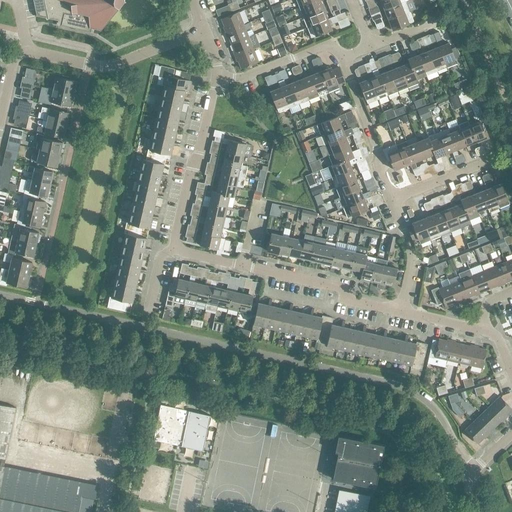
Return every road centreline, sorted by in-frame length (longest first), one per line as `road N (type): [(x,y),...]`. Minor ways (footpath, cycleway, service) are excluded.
road 1 (unclassified): [(476,467),(435,409),(393,384),(0,295)]
road 2 (residential): [(401,311),(179,244)]
road 3 (residential): [(204,30),(108,67),(28,52)]
road 4 (residential): [(179,244),(177,226),(218,77)]
road 5 (residential): [(341,58),(391,200)]
road 6 (residential): [(218,77),(241,80),(321,46),(341,58)]
